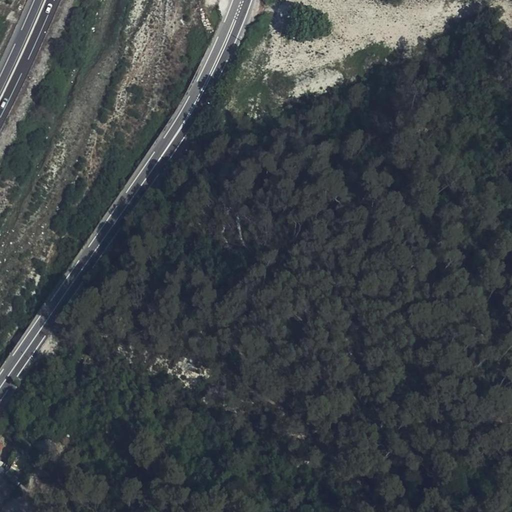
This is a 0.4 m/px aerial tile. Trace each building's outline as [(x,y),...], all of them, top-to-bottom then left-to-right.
[(318,0),(318,2),(348,4),(345,28),(368,29),(369,0),(318,0)] [(416,36),(419,0),(379,0),(378,23),(404,25),(403,38),(416,39),(416,36)] [(432,0),(430,0),(419,0),(416,36),(427,37),(432,0)] [(482,9),(449,4),(447,17),(480,21),(482,9)] [(415,48),(394,47),(393,58),(414,59),(415,48)] [(175,151),(178,156),(185,152),(182,147),(175,151)]
